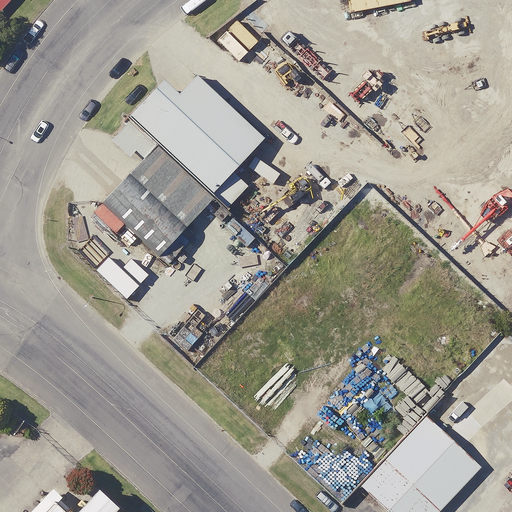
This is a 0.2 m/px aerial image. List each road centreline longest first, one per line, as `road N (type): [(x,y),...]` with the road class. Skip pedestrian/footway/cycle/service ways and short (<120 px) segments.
road 1 (unclassified): [(0,299),(56,337),(236,511)]
road 2 (unclassified): [(0,204),(68,76),(142,0)]
